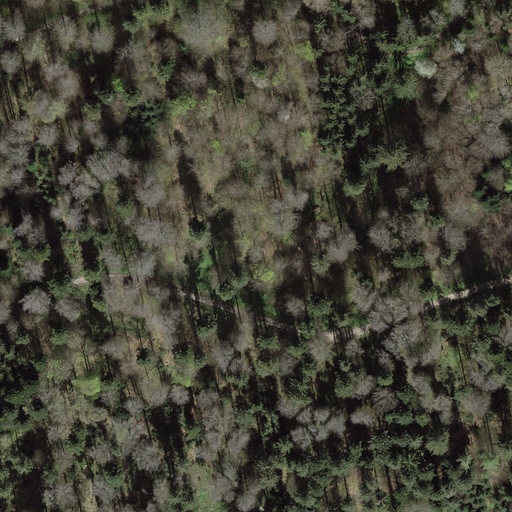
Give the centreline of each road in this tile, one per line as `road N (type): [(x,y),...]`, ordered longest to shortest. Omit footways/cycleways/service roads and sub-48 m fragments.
road 1 (track): [(0,326),(69,283),(114,275),(304,332),(350,334),(511,276)]
road 2 (track): [(318,0),(390,54),(412,51),(486,0)]
road 3 (track): [(0,45),(115,0)]
